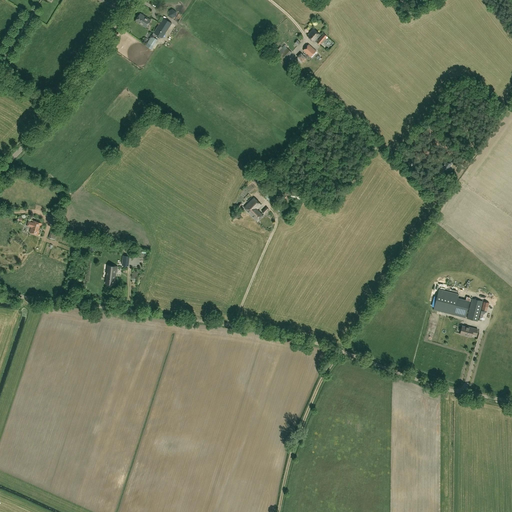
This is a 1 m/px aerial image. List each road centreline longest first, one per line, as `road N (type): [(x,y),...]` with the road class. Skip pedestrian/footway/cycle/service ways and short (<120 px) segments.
road 1 (unclassified): [(511,398),(275,332),(0,294)]
road 2 (unclassified): [(0,171),(72,89),(130,0)]
road 3 (track): [(341,351),(292,449),(278,511)]
